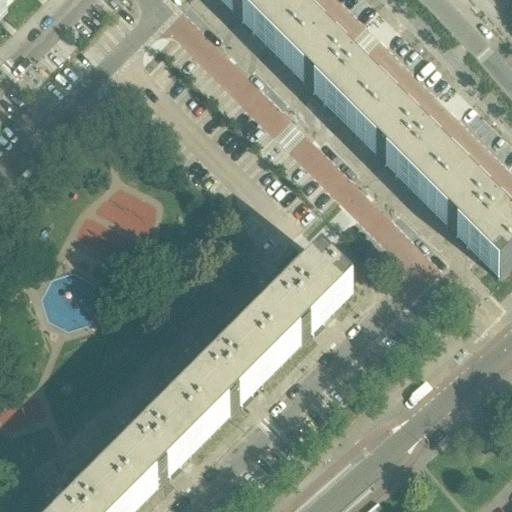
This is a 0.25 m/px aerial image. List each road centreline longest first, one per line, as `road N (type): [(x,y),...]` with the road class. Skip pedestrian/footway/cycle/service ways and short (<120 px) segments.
road 1 (residential): [(192,511),(423,280),(163,15)]
road 2 (residential): [(511,178),(321,0)]
road 3 (residential): [(163,15),(0,179)]
road 4 (residential): [(496,360),(322,511)]
road 5 (residential): [(511,92),(426,0)]
